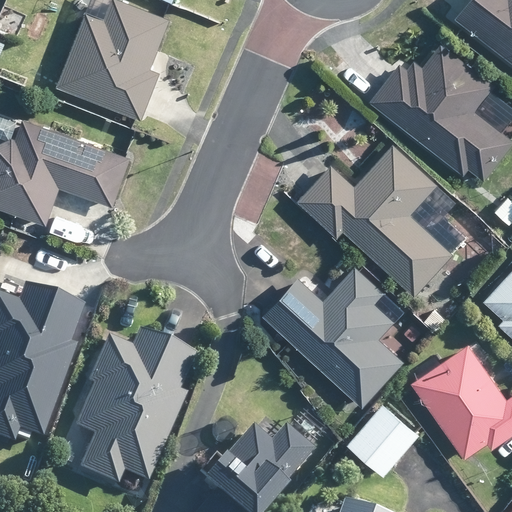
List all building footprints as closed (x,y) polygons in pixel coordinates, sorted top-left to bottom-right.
[(14,11),(19,2),(14,0),(5,0),(3,5),(14,11)] [(148,69),(155,49),(167,20),(117,0),(108,0),(102,19),(89,14),(83,12),(54,86),(138,120),(141,114),(157,73),(148,69)] [(511,0),(464,0),(451,18),(462,26),(511,65),(511,0)] [(26,21),(5,10),(0,19),(0,31),(16,40),(26,21)] [(472,112),(491,87),(437,44),(421,65),(419,68),(411,62),(410,63),(404,70),(397,64),(367,101),(380,111),(460,175),(466,169),(479,178),(481,180),(511,142),(508,140),(472,112)] [(57,187),(110,206),(127,158),(19,119),(19,120),(12,140),(10,139),(0,143),(0,208),(18,215),(44,224),(57,187)] [(450,254),(448,252),(407,215),(435,185),(390,145),(381,156),(377,152),(366,164),(370,168),(360,178),(352,187),(328,165),(306,190),(294,202),(333,238),(340,230),(412,296),(441,264),(450,254)] [(498,206),(493,211),(508,225),(511,220),(511,202),(505,197),(502,201),(498,206)] [(361,406),(402,362),(377,339),(393,322),(374,304),(383,294),(352,266),(331,289),(327,293),(321,300),(299,279),(296,277),(266,310),(261,315),(352,397),(360,405),(361,406)] [(511,266),(481,301),(501,319),(496,324),(511,338),(511,266)] [(79,312),(28,292),(19,288),(14,304),(0,298),(0,439),(9,443),(11,437),(14,429),(27,434),(38,438),(41,432),(73,348),(66,345),(79,312)] [(152,341),(137,334),(134,333),(133,338),(128,349),(105,339),(102,343),(85,384),(90,386),(77,416),(72,428),(76,430),(91,436),(76,470),(114,487),(117,480),(120,474),(141,483),(144,485),(182,396),(177,394),(192,359),(185,356),(152,341)] [(479,363),(466,345),(465,344),(443,360),(416,378),(409,383),(463,459),(485,443),(489,449),(511,433),(511,392),(504,399),(493,384),(488,376),(479,363)] [(389,468),(413,438),(417,435),(380,403),(345,445),(381,476),(389,468)] [(309,453),(283,431),(280,429),(267,445),(248,428),(224,455),(218,461),(216,464),(213,462),(212,464),(196,482),(192,487),(207,500),(195,511),(261,511),(278,492),(276,491),(309,453)]
